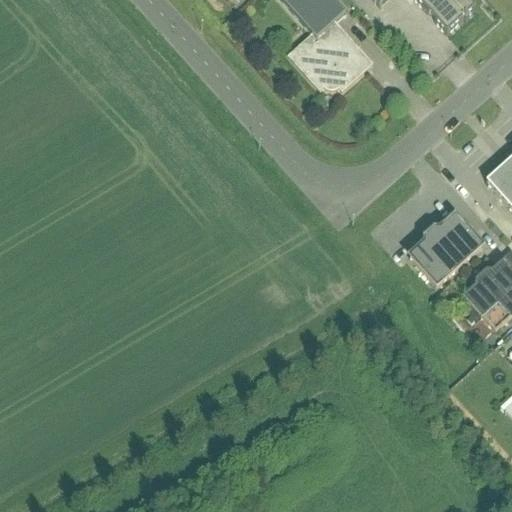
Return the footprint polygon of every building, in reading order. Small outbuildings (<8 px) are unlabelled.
[(367,71),(332,32),(346,18),(329,0),(276,0),(275,1),(315,45),(293,64),(290,62),(289,62),(319,95),(323,91),(326,94),(330,95),(334,95),(338,92),(341,96),(371,69),(370,68),(367,71)] [(367,0),(378,12),(392,0),(413,0),(412,2),(427,19),(429,17),(435,25),(434,27),(446,40),(474,14),(461,0),(367,0)] [(511,218),(511,165),(485,189),(511,218)] [(480,253),(454,224),(440,236),(440,235),(438,237),(435,236),(434,235),(432,236),(433,237),(425,244),(424,244),(423,245),(424,246),(424,250),(422,251),(423,251),(409,263),(436,293),(480,253)] [(511,258),(510,258),(500,267),(501,267),(500,268),(502,271),(493,279),(492,279),(491,280),(487,280),(486,279),(476,289),(476,290),(476,294),(475,295),(464,305),(494,338),(511,321),(511,258)]
